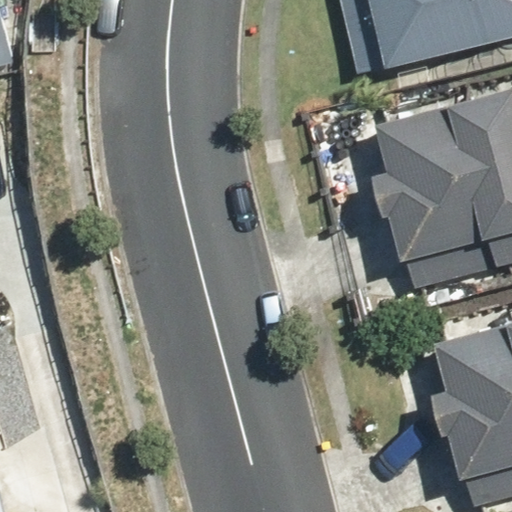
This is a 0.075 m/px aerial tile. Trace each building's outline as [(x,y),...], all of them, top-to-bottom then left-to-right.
[(0,0),(0,57),(24,51),(10,0),(0,0)] [(511,33),(511,0),(342,0),(357,68),(511,33)] [(511,87),(381,119),(393,167),(380,170),(392,217),(398,216),(415,287),(511,263),(511,87)] [(511,321),(442,339),(454,384),(439,388),(450,431),(455,430),(475,506),(511,496),(511,321)] [(0,511),(15,511),(0,456),(0,511)]
